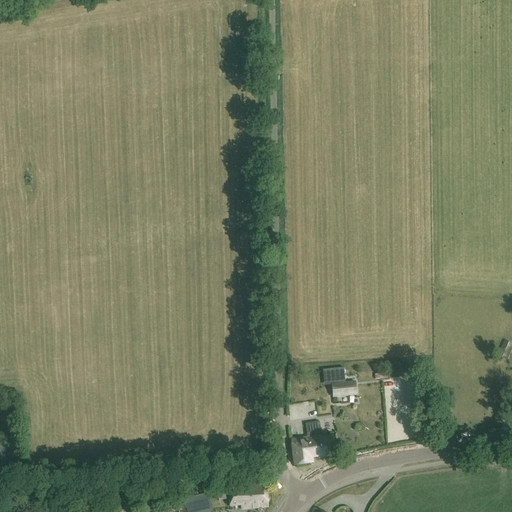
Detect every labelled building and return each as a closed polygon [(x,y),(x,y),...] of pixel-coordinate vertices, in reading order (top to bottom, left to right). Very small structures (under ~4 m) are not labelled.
[(511,352),(511,344),(505,341),(498,357),(508,361),(511,352)] [(335,398),(359,397),(358,381),(348,382),(347,369),(326,370),(327,385),(334,384),(335,398)] [(321,433),(319,422),(306,424),(308,438),(291,440),(295,466),(312,463),(312,458),(335,455),(332,437),(326,437),(325,432),(321,433)] [(16,469),(14,450),(0,451),(0,456),(1,470),(16,469)] [(268,507),(265,484),(227,487),(229,506),(241,505),(241,510),(268,507)] [(214,511),(210,499),(188,506),(189,511),(214,511)]
